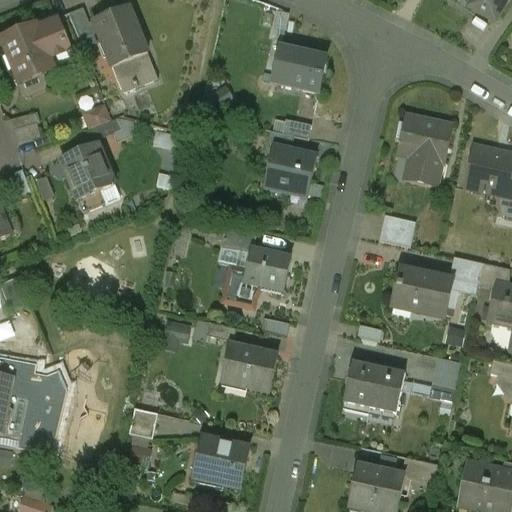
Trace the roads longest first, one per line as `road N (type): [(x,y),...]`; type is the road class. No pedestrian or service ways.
road 1 (residential): [(392,39),(377,73),(279,511)]
road 2 (residential): [(511,108),(392,39)]
